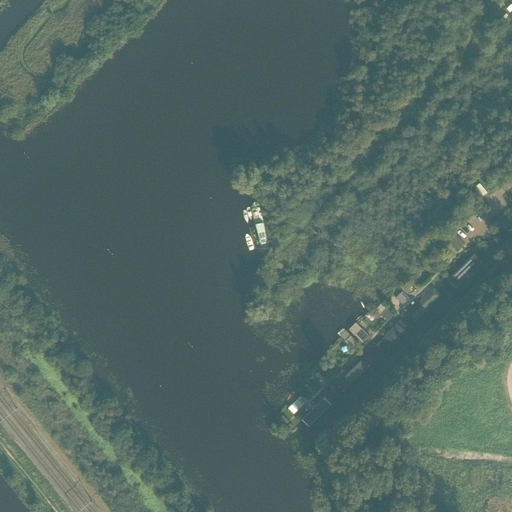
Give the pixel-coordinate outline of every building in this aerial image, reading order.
[(448,241),(456,250),(463,243),(455,234),(448,241)] [(448,277),(456,285),(485,257),(477,249),(448,277)] [(412,310),(421,318),(450,291),(441,282),(412,310)] [(413,288),(409,284),(403,290),(407,294),(413,288)] [(396,298),(403,304),(409,298),(402,291),(396,298)] [(386,309),(380,315),(387,322),(393,316),(386,309)] [(377,346),(386,355),(414,326),(405,318),(377,346)] [(363,332),(358,337),(364,343),(369,338),(363,332)] [(353,351),(359,345),(350,336),(344,342),(353,351)] [(341,382),(350,390),(378,362),(369,353),(341,382)] [(318,372),(315,375),(323,383),(326,380),(318,372)] [(301,420),(310,429),(338,401),(330,392),(301,420)] [(297,411),(304,404),(298,399),(292,405),(297,411)]
